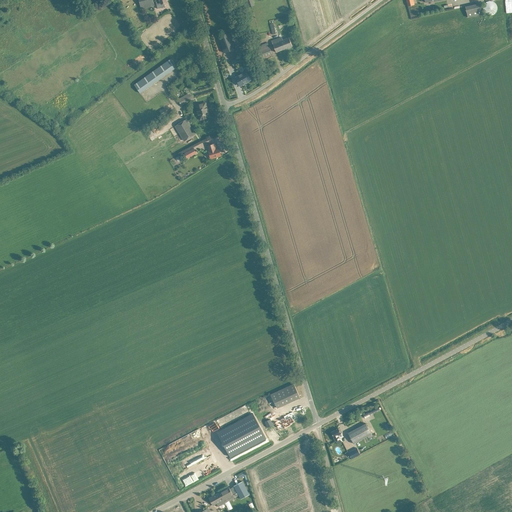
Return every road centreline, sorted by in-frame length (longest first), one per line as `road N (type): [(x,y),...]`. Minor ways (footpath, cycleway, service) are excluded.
road 1 (unclassified): [(318,424),(195,0)]
road 2 (unclassified): [(318,424),(511,320)]
road 3 (unclassified): [(155,511),(318,424)]
